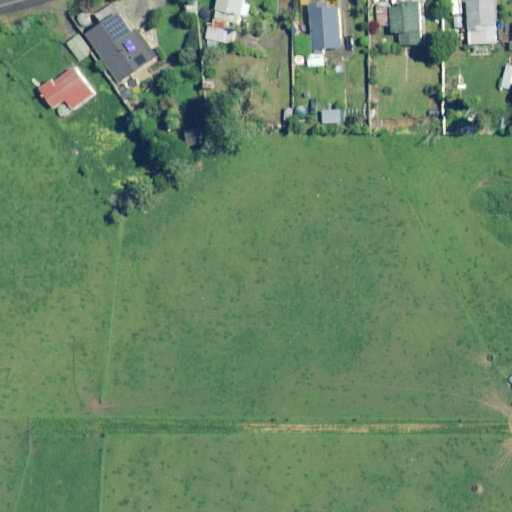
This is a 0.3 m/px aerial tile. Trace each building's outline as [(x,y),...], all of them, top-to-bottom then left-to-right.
[(220,0),(219,10),(249,16),(252,4),(248,4),(248,0),(220,0)] [(498,43),(497,0),(470,0),(470,43),(498,43)] [(341,6),(311,5),(310,36),(309,48),(339,49),(341,6)] [(420,45),(418,6),(392,6),(393,33),(397,33),(398,46),(420,45)] [(134,34),(120,13),(87,35),(119,83),(156,58),(138,31),(134,34)] [(235,31),(207,29),(206,41),(234,42),(235,31)] [(324,55),(309,54),(309,66),(324,66),(324,55)] [(93,95),(77,69),(43,89),(55,108),(68,100),(73,108),(93,95)] [(210,141),(208,129),(187,133),(188,145),(210,141)]
